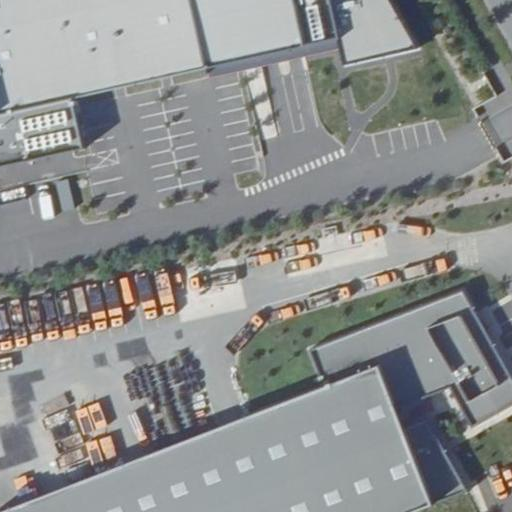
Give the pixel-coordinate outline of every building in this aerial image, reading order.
[(0,0),(0,168),(86,149),(75,99),(208,69),(342,39),(344,48),(347,65),(422,48),(394,0),(0,0)] [(396,0),(394,0),(422,48),(424,48),(396,0)] [(208,69),(210,78),(344,48),(342,39),(208,69)] [(511,155),(499,155),(500,222),(511,221),(511,155)] [(323,386),(0,511),(412,511),(466,491),(411,417),(388,426),(380,406),(435,384),(451,427),(506,406),(461,290),(309,350),(323,386)]
